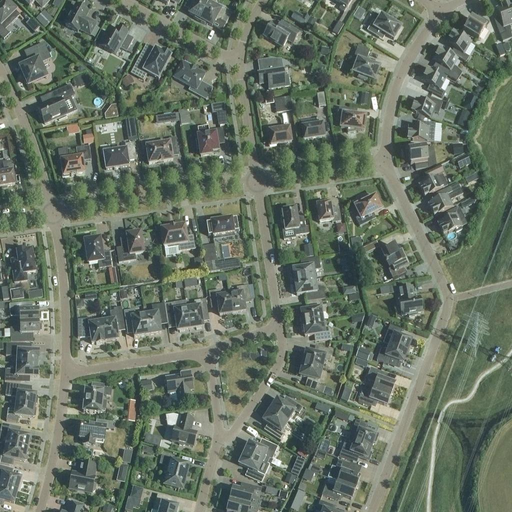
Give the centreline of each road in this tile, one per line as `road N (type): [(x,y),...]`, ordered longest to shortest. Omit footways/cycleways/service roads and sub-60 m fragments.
road 1 (residential): [(384,162),(440,275),(447,307),(372,511)]
road 2 (residential): [(51,212),(256,182)]
road 3 (residential): [(441,14),(395,89),(384,162)]
road 4 (residential): [(65,373),(51,212)]
road 5 (residential): [(51,212),(0,70)]
road 6 (residential): [(279,327),(256,182)]
road 7 (residential): [(65,373),(206,352)]
road 8 (residential): [(39,511),(65,373)]
road 9 (residential): [(218,437),(231,436),(280,362),(279,327)]
road 10 (residential): [(237,64),(120,0)]
road 11 (residential): [(256,182),(384,162)]
